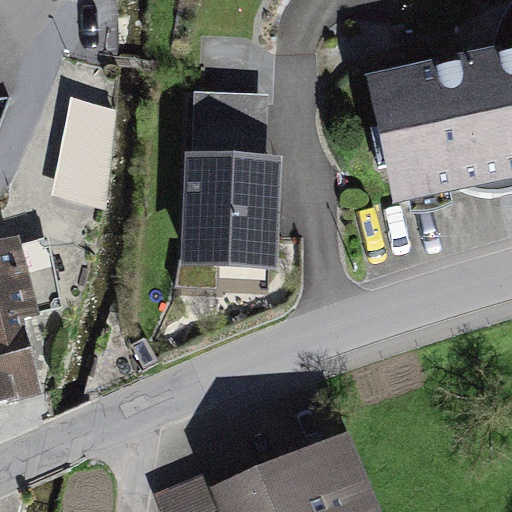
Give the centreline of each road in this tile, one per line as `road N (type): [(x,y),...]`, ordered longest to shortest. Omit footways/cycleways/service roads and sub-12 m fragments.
road 1 (unclassified): [(0,473),(382,308),(511,276)]
road 2 (residential): [(56,0),(0,164)]
